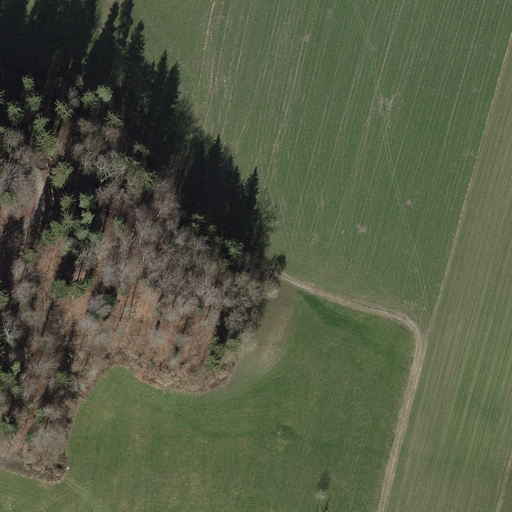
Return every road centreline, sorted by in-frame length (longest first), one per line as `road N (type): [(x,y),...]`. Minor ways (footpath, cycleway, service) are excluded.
road 1 (track): [(380,511),(416,334),(406,320),(311,292),(257,262)]
road 2 (track): [(0,130),(33,159),(42,204),(0,240)]
